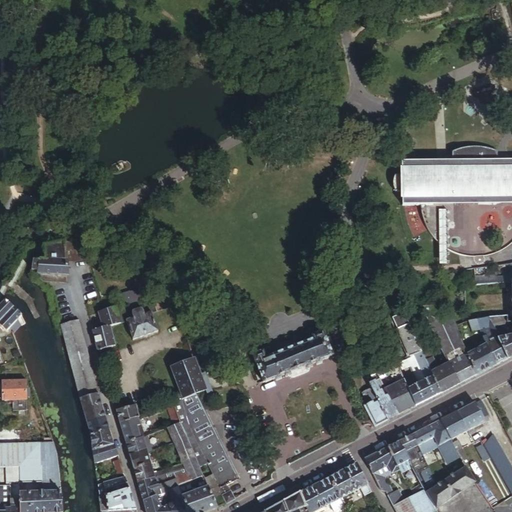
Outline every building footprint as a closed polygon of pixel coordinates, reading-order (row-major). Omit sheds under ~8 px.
[(511,244),(511,164),(506,164),(505,171),(497,171),(497,156),(489,153),(481,152),(474,152),(467,152),(457,154),(451,156),(451,171),(431,172),(431,165),(401,166),(401,180),(394,180),(392,185),(392,190),(394,195),(401,195),(401,209),(418,209),(422,223),(426,233),(430,240),(438,250),(447,256),(453,259),(460,261),(472,262),(482,260),(492,257),(503,252),(508,247),(511,244)] [(64,244),(66,263),(90,256),(87,249),(86,246),(76,241),(64,244)] [(67,286),(66,263),(64,244),(48,248),(45,264),(41,263),(38,278),(44,285),(67,286)] [(438,270),(447,270),(447,256),(438,250),(438,270)] [(475,289),(497,287),(497,279),(474,281),(475,289)] [(123,309),(125,309),(147,302),(144,291),(120,298),(123,309)] [(163,313),(171,310),(162,294),(157,297),(163,313)] [(154,316),(163,313),(157,297),(147,302),(152,316),(154,316)] [(0,310),(0,325),(13,312),(6,304),(0,310)] [(128,324),(129,324),(125,309),(123,309),(106,314),(109,322),(111,329),(128,324)] [(399,328),(406,325),(405,323),(399,310),(392,312),(396,319),(399,328)] [(487,321),(506,316),(506,310),(478,313),(478,316),(480,322),(487,321)] [(0,327),(7,334),(11,331),(22,320),(20,318),(13,312),(0,325),(0,327)] [(378,327),(388,323),(391,321),(396,319),(392,312),(374,318),(378,327)] [(134,343),(159,334),(154,316),(152,316),(144,319),(143,315),(140,313),(133,315),(132,317),(134,323),(129,324),(128,324),(134,343)] [(102,324),(109,322),(106,314),(100,316),(102,324)] [(447,368),(465,358),(458,344),(454,330),(450,316),(442,316),(441,316),(424,318),(423,318),(428,329),(438,349),(439,351),(447,368)] [(474,324),(480,322),(478,316),(467,318),(468,325),(469,325),(474,324)] [(507,326),(506,316),(487,321),(491,330),(496,329),(507,326)] [(395,330),(399,328),(396,319),(391,321),(395,330)] [(407,358),(395,330),(391,321),(388,323),(404,359),(407,358)] [(411,335),(416,332),(411,321),(405,323),(406,325),(411,335)] [(503,365),(506,363),(496,338),(491,330),(487,321),(480,322),(474,324),(479,338),(483,349),(494,369),(503,365)] [(99,354),(117,349),(111,329),(109,322),(102,324),(104,331),(93,334),(99,354)] [(99,397),(79,323),(61,328),(81,402),(99,397)] [(474,339),(479,338),(474,324),(469,325),(471,335),(474,335),(474,339)] [(413,340),(411,335),(406,325),(399,328),(395,330),(407,358),(409,361),(410,361),(420,356),(413,340)] [(465,358),(469,356),(467,353),(468,352),(469,347),(463,326),(454,330),(458,344),(465,358)] [(431,352),(438,349),(428,329),(422,332),(428,342),(427,343),(431,352)] [(496,338),(500,336),(496,329),(491,330),(496,338)] [(321,366),(320,364),(331,359),(322,335),(310,340),(311,344),(265,362),(262,355),(252,359),(263,387),(274,383),(275,385),(279,383),(278,381),(284,378),(285,381),(290,379),(289,376),(305,370),(306,373),(311,370),(310,368),(315,366),(316,368),(321,366)] [(421,357),(428,354),(420,336),(413,340),(420,356),(421,357)] [(511,338),(502,341),(500,336),(496,338),(506,363),(511,359),(511,338)] [(487,373),(494,369),(483,349),(469,356),(465,358),(474,380),(487,373)] [(421,386),(431,381),(430,377),(424,365),(423,362),(421,357),(420,356),(410,361),(414,369),(421,386)] [(467,383),(474,380),(465,358),(447,368),(458,388),(467,383)] [(430,377),(437,372),(432,361),(424,365),(430,377)] [(196,362),(172,370),(183,402),(199,396),(207,393),(202,380),(196,362)] [(386,372),(390,379),(399,374),(397,368),(386,372)] [(449,393),(458,388),(447,368),(437,372),(430,377),(431,381),(439,398),(449,393)] [(418,388),(421,386),(414,369),(410,370),(418,388)] [(379,383),(386,380),(383,374),(376,377),(379,383)] [(394,388),(403,384),(399,374),(390,379),(394,388)] [(384,393),(379,383),(376,377),(364,382),(367,389),(374,385),(379,395),(381,394),(384,401),(386,400),(383,393),(384,393)] [(208,378),(202,380),(207,393),(208,397),(214,395),(208,378)] [(433,401),(439,398),(431,381),(421,386),(418,388),(408,393),(415,410),(419,408),(426,405),(433,401)] [(369,390),(368,390),(367,389),(364,382),(360,384),(365,394),(369,392),(369,390)] [(408,393),(403,384),(394,388),(408,414),(413,412),(415,410),(408,393)] [(3,404),(26,404),(26,385),(3,386),(3,404)] [(386,400),(384,401),(381,394),(379,395),(374,385),(367,389),(368,390),(369,390),(369,392),(373,398),(376,404),(387,425),(392,422),(398,419),(384,393),(383,393),(386,400)] [(408,414),(394,388),(384,393),(398,419),(404,416),(408,414)] [(227,489),(239,483),(199,396),(183,402),(193,434),(207,464),(212,474),(220,492),(227,489)] [(87,427),(106,422),(99,397),(81,402),(87,427)] [(372,406),(376,404),(373,398),(371,399),(370,397),(368,399),(372,406)] [(199,468),(207,464),(193,434),(183,402),(174,406),(181,426),(191,450),(194,457),(199,468)] [(482,420),(487,418),(480,403),(475,406),(482,420)] [(380,428),(387,425),(376,404),(372,406),(368,408),(365,410),(364,410),(375,431),(380,428)] [(174,428),(181,426),(174,406),(168,409),(174,428)] [(466,435),(469,434),(485,426),(482,420),(475,406),(468,410),(456,416),(466,435)] [(139,420),(140,420),(137,409),(117,414),(121,427),(139,420)] [(440,424),(450,443),(466,435),(456,416),(450,419),(440,424)] [(141,442),(139,435),(138,429),(141,428),(139,420),(121,427),(127,448),(141,442)] [(90,439),(110,433),(106,422),(87,427),(90,439)] [(430,454),(450,443),(440,424),(435,426),(424,432),(419,435),(425,446),(426,445),(430,454)] [(178,455),(191,450),(181,426),(174,428),(168,431),(178,455)] [(94,453),(114,448),(110,433),(90,439),(94,453)] [(417,450),(425,446),(419,435),(411,439),(417,450)] [(0,447),(10,447),(9,439),(0,438),(0,447)] [(511,472),(492,438),(486,445),(483,449),(511,498),(511,472)] [(409,466),(416,462),(411,453),(417,450),(411,439),(406,442),(398,446),(408,464),(409,466)] [(134,473),(151,466),(144,441),(141,442),(127,448),(134,473)] [(456,454),(461,451),(457,444),(452,447),(456,454)] [(20,471),(42,470),(42,446),(10,447),(0,447),(0,471),(6,471),(20,471)] [(62,511),(61,491),(60,463),(54,446),(42,446),(42,470),(43,486),(43,495),(36,495),(28,496),(20,496),(20,511),(62,511)] [(396,470),(408,464),(398,446),(392,449),(387,451),(396,470)] [(96,469),(118,460),(114,448),(94,453),(96,469)] [(182,462),(194,457),(191,450),(178,455),(170,458),(172,462),(180,459),(182,462)] [(372,480),(374,483),(379,494),(385,496),(392,511),(401,506),(394,492),(383,482),(391,478),(398,474),(396,470),(387,451),(377,457),(364,463),(371,477),(372,480)] [(203,478),(199,468),(194,457),(182,462),(183,466),(186,474),(191,485),(203,479),(203,478)] [(412,473),(426,467),(422,459),(416,462),(409,466),(412,473)] [(119,477),(124,476),(120,463),(114,465),(115,469),(116,468),(119,477)] [(154,482),(156,481),(151,466),(134,473),(138,486),(154,482)] [(156,487),(158,486),(186,474),(183,466),(157,477),(158,480),(156,481),(154,482),(156,487)] [(363,500),(370,497),(356,467),(342,474),(328,481),(339,503),(359,493),(363,500)] [(36,486),(43,486),(42,470),(20,471),(20,476),(20,485),(20,487),(28,487),(36,486)] [(422,490),(431,485),(424,471),(414,477),(416,480),(420,488),(422,490)] [(426,497),(436,511),(475,486),(465,471),(435,491),(426,497)] [(155,499),(179,489),(191,485),(186,474),(158,486),(160,491),(154,494),(155,499)] [(214,503),(224,499),(220,492),(212,474),(203,478),(203,479),(214,503)] [(7,485),(20,485),(20,476),(6,477),(6,485),(7,485)] [(217,511),(214,503),(203,479),(191,485),(179,489),(187,511),(217,511)] [(411,493),(420,488),(416,480),(406,486),(411,493)] [(100,502),(130,492),(129,489),(125,481),(98,490),(100,502)] [(339,503),(328,481),(312,489),(297,497),(304,510),(305,511),(320,511),(329,508),(339,503)] [(154,494),(160,491),(158,486),(156,487),(154,482),(138,486),(143,504),(155,499),(154,494)] [(426,497),(435,491),(431,485),(422,490),(424,494),(426,497)] [(20,511),(20,496),(20,487),(12,487),(12,489),(13,491),(16,491),(16,493),(10,493),(11,511),(6,511),(5,511),(20,511)] [(20,496),(28,496),(28,487),(20,487),(20,496)] [(5,511),(6,511),(11,511),(10,493),(16,493),(16,491),(13,491),(12,489),(8,489),(1,489),(1,511),(5,511)] [(187,511),(179,489),(155,499),(157,506),(162,505),(166,510),(166,511),(187,511)] [(224,499),(230,496),(227,489),(220,492),(224,499)] [(101,511),(135,511),(133,504),(130,492),(100,502),(101,511)] [(436,511),(426,497),(424,494),(401,506),(392,511),(393,511),(436,511)] [(226,508),(234,504),(230,496),(224,499),(226,508)] [(300,511),(304,510),(297,497),(269,511),(300,511)] [(159,511),(157,506),(155,499),(143,504),(145,511),(159,511)] [(330,511),(341,511),(343,511),(339,503),(329,508),(330,511)]
